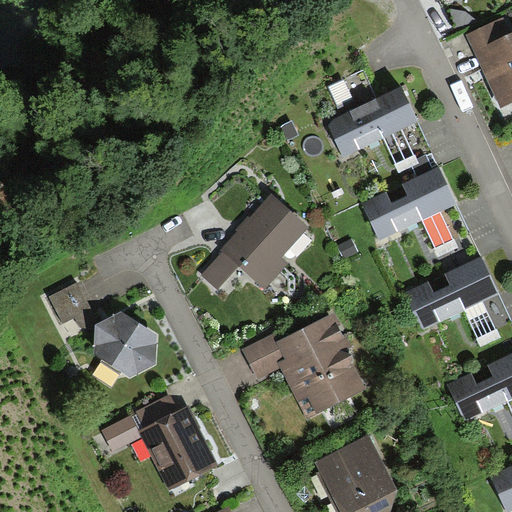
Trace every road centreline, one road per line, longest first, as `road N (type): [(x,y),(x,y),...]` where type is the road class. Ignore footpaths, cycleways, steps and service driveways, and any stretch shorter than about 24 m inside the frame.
road 1 (residential): [(147,249),(280,511)]
road 2 (residential): [(511,226),(403,0)]
